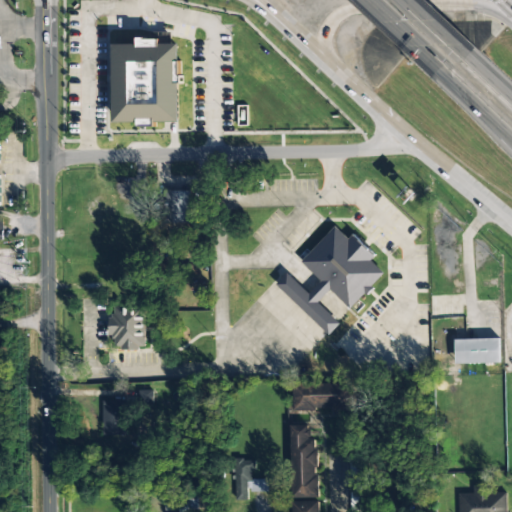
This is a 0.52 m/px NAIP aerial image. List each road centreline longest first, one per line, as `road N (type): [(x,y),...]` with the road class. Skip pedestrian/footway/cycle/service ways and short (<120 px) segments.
road 1 (tertiary): [(48,511),(43,0)]
road 2 (residential): [(406,135),(383,148),(45,157)]
road 3 (secondary): [(325,52),(406,135),(511,209)]
road 4 (secondary): [(511,10),(485,3),(354,7),(330,24),(325,52)]
road 5 (motorway): [(418,47),(511,136)]
